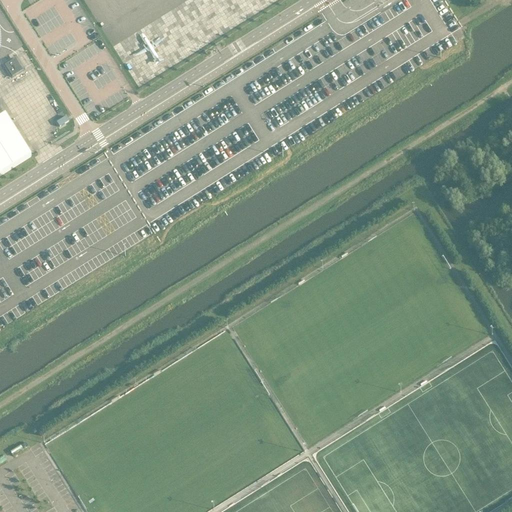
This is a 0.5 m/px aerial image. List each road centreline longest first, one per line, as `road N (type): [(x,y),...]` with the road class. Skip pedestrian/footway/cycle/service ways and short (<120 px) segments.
road 1 (track): [(0,404),(511,83)]
road 2 (secondary): [(312,0),(0,196)]
